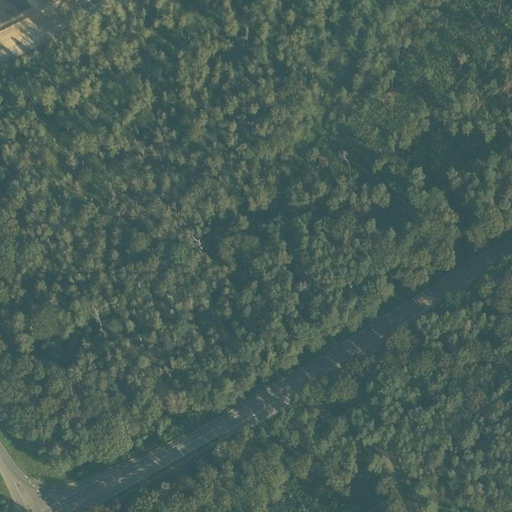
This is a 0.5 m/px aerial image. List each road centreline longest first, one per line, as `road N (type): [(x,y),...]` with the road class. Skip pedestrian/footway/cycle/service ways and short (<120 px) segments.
road 1 (track): [(380,0),(275,213),(276,235),(411,511)]
road 2 (secondary): [(66,511),(174,456),(511,245)]
